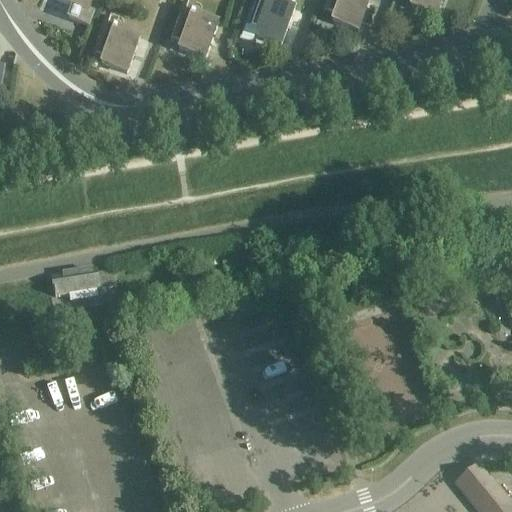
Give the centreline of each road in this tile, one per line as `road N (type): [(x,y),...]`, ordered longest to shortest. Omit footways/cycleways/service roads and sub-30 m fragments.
road 1 (unclassified): [(511,196),(388,201),(0,275)]
road 2 (unclassified): [(349,511),(385,498),(431,457),(475,437),(511,440)]
